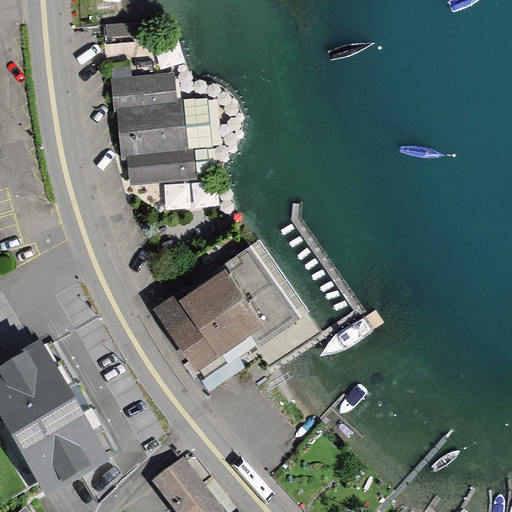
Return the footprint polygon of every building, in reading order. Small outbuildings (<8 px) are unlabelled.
[(151,37),(150,23),(103,28),(105,42),(151,37)] [(130,65),(111,67),(112,76),(109,77),(113,110),(115,110),(120,159),(126,158),(129,183),(209,174),(207,146),(212,146),(207,96),(177,99),(174,70),(131,74),(130,65)] [(192,245),(186,229),(171,234),(177,250),(192,245)] [(298,317),(248,244),(152,310),(200,379),(227,361),(221,353),(249,334),(257,345),(298,317)] [(106,455),(39,343),(0,366),(0,418),(4,416),(48,490),(106,455)] [(195,450),(185,457),(183,454),(169,465),(166,461),(153,471),(156,475),(152,478),(176,511),(227,511),(222,504),(231,498),(206,465),(195,450)]
